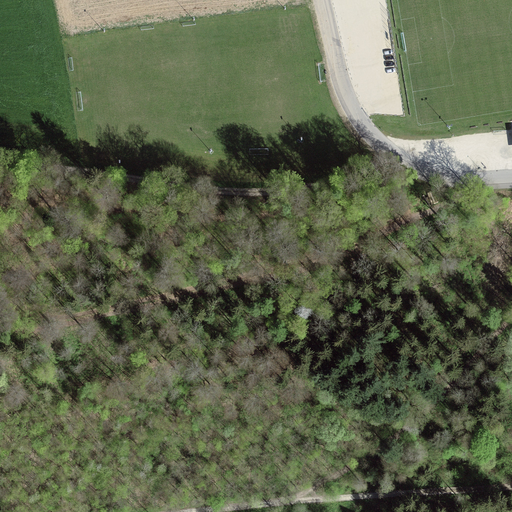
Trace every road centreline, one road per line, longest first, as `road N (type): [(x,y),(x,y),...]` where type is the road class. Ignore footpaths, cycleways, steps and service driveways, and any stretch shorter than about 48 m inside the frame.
road 1 (track): [(466,177),(454,198),(342,254),(140,309),(0,331)]
road 2 (track): [(390,151),(363,171),(265,194),(0,167)]
road 3 (track): [(184,511),(511,485)]
road 4 (residential): [(511,176),(441,174),(390,151),(352,103),(326,0)]
